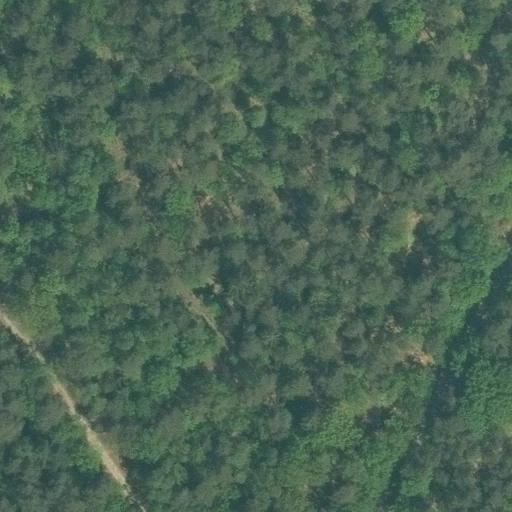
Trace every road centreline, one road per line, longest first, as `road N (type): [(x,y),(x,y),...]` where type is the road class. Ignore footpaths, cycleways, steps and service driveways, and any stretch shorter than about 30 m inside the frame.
road 1 (track): [(381,511),(511,255)]
road 2 (track): [(0,306),(136,511)]
